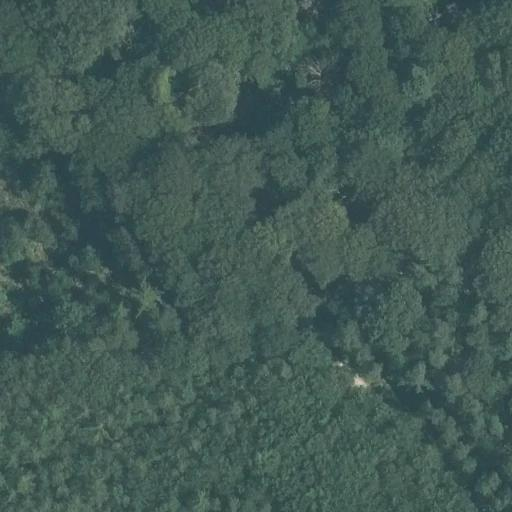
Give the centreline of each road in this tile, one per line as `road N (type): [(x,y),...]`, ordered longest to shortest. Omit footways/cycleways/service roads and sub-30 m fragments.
road 1 (track): [(0,1),(89,131),(382,409),(457,511)]
road 2 (track): [(0,399),(511,246)]
